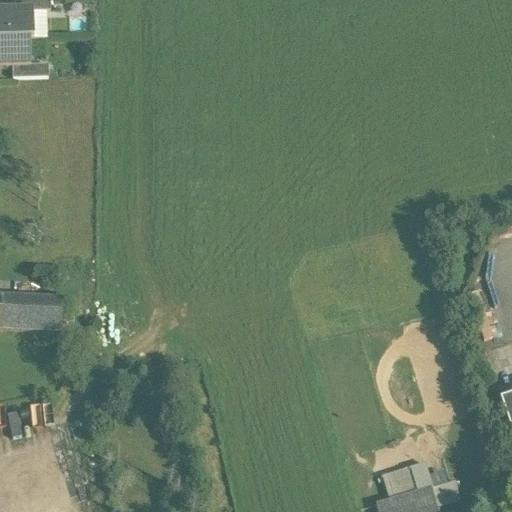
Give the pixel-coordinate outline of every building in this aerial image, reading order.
[(50,0),(14,1),(14,13),(32,13),(32,14),(50,14),(50,0)] [(14,13),(0,13),(0,69),(12,69),(29,69),(29,68),(29,42),(33,42),(32,14),(32,13),(14,13)] [(29,69),(12,69),(12,81),(48,80),(48,67),(29,68),(29,69)] [(61,303),(0,300),(0,305),(0,332),(60,336),(61,303)] [(511,398),(499,403),(511,441),(511,398)] [(411,468),(382,477),(390,502),(418,493),(411,468)] [(460,503),(454,485),(430,490),(437,511),(460,503)] [(436,511),(430,490),(375,507),(376,511),(436,511)]
